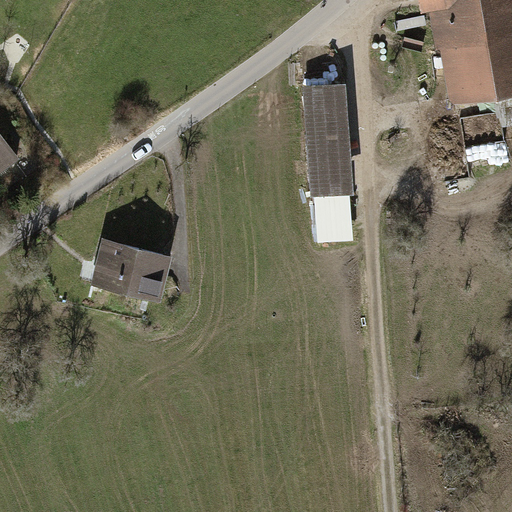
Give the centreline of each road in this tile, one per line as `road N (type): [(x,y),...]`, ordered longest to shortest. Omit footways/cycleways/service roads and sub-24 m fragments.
road 1 (residential): [(279,52),(0,243)]
road 2 (track): [(385,188),(370,236),(393,511)]
